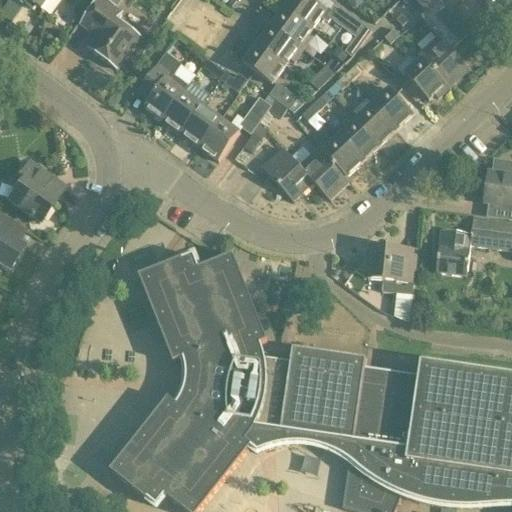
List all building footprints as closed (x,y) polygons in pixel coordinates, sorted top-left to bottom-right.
[(15,0),(33,13),(36,10),(41,13),(49,0),(15,0)] [(99,0),(79,27),(97,40),(88,53),(114,73),(139,39),(117,23),(123,15),(103,0),(99,0)] [(308,0),(290,0),(283,11),(312,32),(326,13),(308,0)] [(402,0),(401,1),(421,23),(439,7),(445,0),(402,0)] [(371,33),(335,7),(326,19),(355,40),(344,54),(352,60),(371,33)] [(469,39),(439,7),(421,23),(438,40),(453,55),(469,39)] [(313,41),(308,37),(312,32),(283,11),(272,25),(268,21),(271,18),(262,12),(256,20),(303,54),(313,41)] [(284,69),(289,62),(295,66),(303,54),(256,20),(248,31),(256,37),(263,30),(267,32),(255,48),(284,69)] [(400,38),(394,32),(384,40),(390,47),(400,38)] [(469,72),(453,55),(438,40),(420,57),(451,90),(469,72)] [(271,88),(284,69),(255,48),(242,66),(271,88)] [(438,102),(451,90),(420,57),(419,58),(417,60),(420,63),(404,78),(429,105),(435,99),(438,102)] [(137,98),(147,105),(143,110),(163,124),(184,95),(182,94),(187,88),(177,81),(180,78),(175,75),(180,68),(166,58),(137,98)] [(202,70),(220,83),(226,76),(208,63),(202,70)] [(354,70),(345,78),(351,84),(360,76),(354,70)] [(238,76),(234,82),(226,76),(220,83),(238,96),(248,83),(238,76)] [(334,100),(351,84),(345,78),(328,94),(334,100)] [(298,101),(278,86),(269,97),(276,102),(289,112),(298,101)] [(389,92),(372,107),(397,133),(413,118),(389,92)] [(318,115),(334,100),(328,94),(312,109),(318,115)] [(202,109),(184,95),(163,124),(168,128),(165,132),(178,142),(202,109)] [(239,129),(250,138),(271,109),(259,100),(239,129)] [(380,149),(397,133),(372,107),(356,123),(380,149)] [(220,122),(202,109),(178,142),(190,150),(193,146),(199,151),(220,122)] [(308,124),(318,115),(312,109),(302,118),(308,124)] [(239,136),(220,122),(199,151),(218,165),(239,136)] [(356,123),(339,138),(364,164),(380,149),(356,123)] [(339,138),(323,154),(347,180),(364,164),(339,138)] [(319,150),(299,169),(313,186),(329,203),(350,183),(347,180),(323,154),(319,150)] [(292,205),(313,186),(299,169),(282,152),(261,172),(292,205)] [(12,186),(20,191),(10,205),(39,226),(57,200),(45,191),(52,181),(27,164),(12,186)] [(511,178),(489,175),(485,206),(501,209),(501,212),(509,213),(508,224),(511,224),(511,178)] [(0,267),(8,273),(24,248),(8,238),(16,226),(0,215),(0,267)] [(511,224),(508,224),(473,220),(470,237),(438,233),(437,251),(470,255),(471,250),(511,255),(511,224)] [(368,282),(383,284),(382,295),(413,298),(416,266),(402,265),(403,253),(371,250),(368,282)] [(440,255),(437,275),(466,279),(469,259),(440,255)] [(511,511),(511,378),(420,365),(418,378),(365,370),(366,362),(292,351),(290,365),(265,361),(261,347),(267,344),(233,258),(198,271),(193,258),(182,263),(182,262),(138,279),(173,365),(183,362),(186,373),(185,386),(182,397),(176,408),(168,401),(110,474),(146,503),(147,501),(156,510),(165,498),(181,511),(201,511),(250,450),(257,456),(275,450),(294,447),(312,448),(319,450),(326,452),(332,455),(339,458),(345,461),(351,466),(344,511),(398,511),(404,501),(411,504),(415,505),(419,507),(424,508),(433,510),(442,511),(511,511)]
